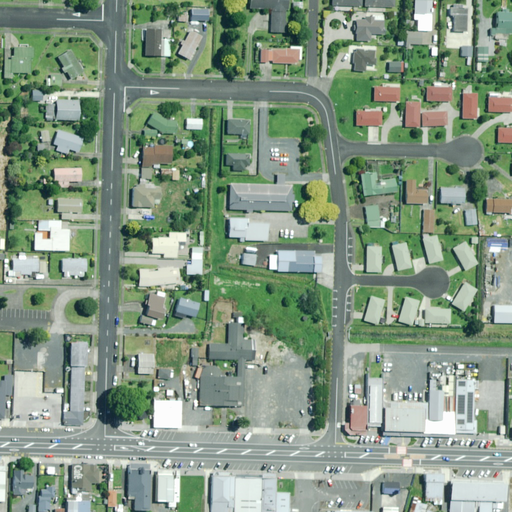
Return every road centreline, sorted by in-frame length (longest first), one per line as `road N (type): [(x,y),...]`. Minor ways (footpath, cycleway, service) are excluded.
road 1 (unclassified): [(105,445),(114,87)]
road 2 (trunk): [(335,455),(105,445)]
road 3 (residential): [(114,87),(309,94)]
road 4 (residential): [(341,279),(335,455)]
road 5 (trunk): [(511,460),(335,455)]
road 6 (residential): [(474,143),(332,148)]
road 7 (residential): [(332,148),(341,279)]
